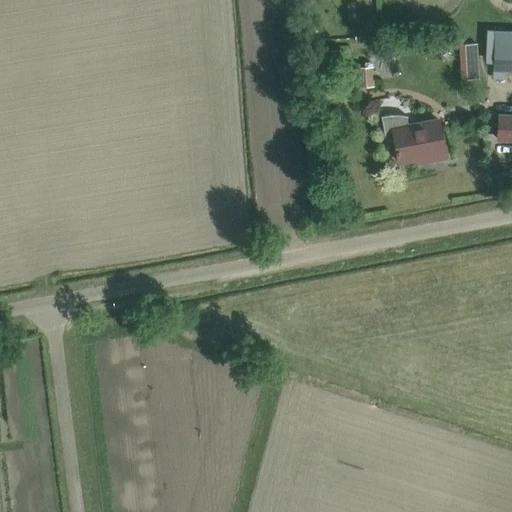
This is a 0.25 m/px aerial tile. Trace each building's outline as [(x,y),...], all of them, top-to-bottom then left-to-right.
[(511,70),(511,30),(486,30),(485,62),(492,63),(492,70),(511,70)] [(382,60),(380,52),(373,53),(372,54),(374,62),(375,62),(382,60)] [(371,66),(358,67),(359,86),(372,86),(371,66)] [(407,116),(407,115),(400,114),(393,114),(385,114),(381,115),(387,146),(395,144),(399,161),(427,156),(428,159),(445,156),(438,119),(408,124),(407,116)] [(511,115),(499,115),(498,139),(511,139),(511,115)]
